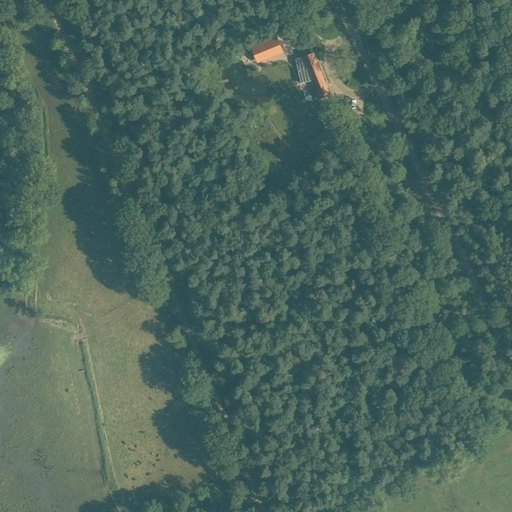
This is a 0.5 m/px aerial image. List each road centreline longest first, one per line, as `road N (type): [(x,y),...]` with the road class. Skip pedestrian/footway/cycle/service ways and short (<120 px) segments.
road 1 (track): [(266,511),(50,0)]
road 2 (track): [(511,357),(334,0)]
